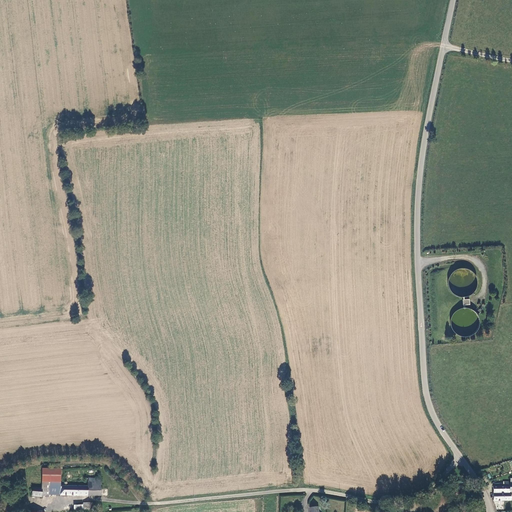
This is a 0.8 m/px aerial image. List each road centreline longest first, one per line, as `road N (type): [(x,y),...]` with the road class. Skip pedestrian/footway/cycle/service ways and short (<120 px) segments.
road 1 (track): [(87,266),(90,318),(158,411),(152,504),(289,490),(381,502),(426,488),(461,459)]
road 2 (unclassified): [(453,0),(417,210),(424,390),(489,511)]
road 3 (track): [(0,480),(40,463),(94,463),(114,471),(142,503)]
